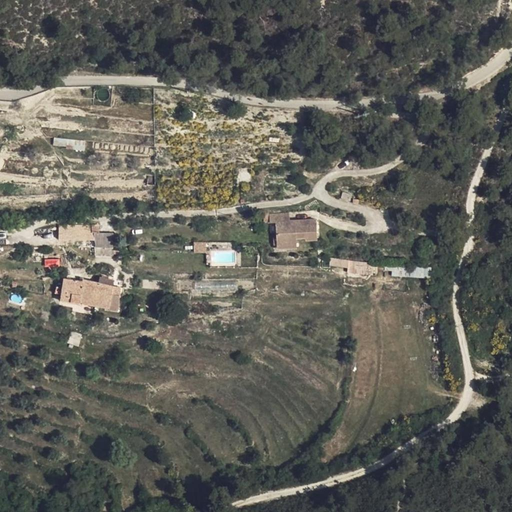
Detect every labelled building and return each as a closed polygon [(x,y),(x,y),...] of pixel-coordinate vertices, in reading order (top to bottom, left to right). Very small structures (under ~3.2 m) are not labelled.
[(95,157),(96,148),(64,145),(63,151),(76,152),(76,155),(95,157)] [(293,227),(301,226),(300,218),(278,220),(279,228),(293,227)] [(307,241),(326,243),(324,224),(308,226),(307,241)] [(93,225),(58,226),(59,241),(93,240),(93,225)] [(314,242),(314,245),(326,243),(307,241),(308,226),(301,226),(293,227),(293,236),(285,236),(286,253),(305,252),(305,242),(314,242)] [(94,234),(95,247),(118,246),(117,232),(94,234)] [(214,259),(214,250),(202,249),(202,259),(214,259)] [(105,253),(105,256),(105,262),(125,259),(124,251),(105,253)] [(331,258),(329,267),(365,273),(367,263),(331,258)] [(429,264),(391,266),(391,278),(429,276),(429,264)] [(123,299),(124,291),(125,284),(112,282),(111,287),(95,284),(95,287),(78,284),(76,293),(70,292),(69,299),(75,300),(74,307),(118,314),(118,316),(130,318),(132,300),(123,299)] [(133,292),(124,291),(123,299),(132,300),(133,292)]
